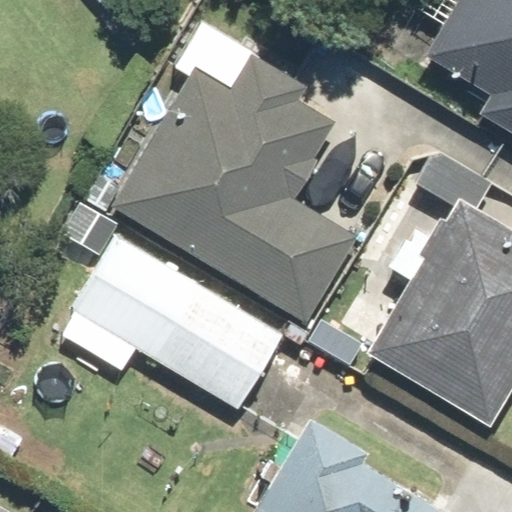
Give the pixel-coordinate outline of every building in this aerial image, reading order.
[(511,0),(460,0),(428,54),(491,93),(479,113),(511,132),(511,0)] [(362,235),(288,193),(330,119),(239,68),(231,83),(202,67),(169,125),(156,118),(120,183),(129,188),(117,210),(314,321),(362,235)] [(417,185),(449,203),(400,293),(374,279),(357,310),(383,324),(369,350),(497,421),(511,393),(511,223),(480,206),(494,182),(436,150),(417,185)] [(110,232),(74,205),(43,245),(80,273),(110,232)] [(119,232),(72,307),(237,408),(284,333),(119,232)] [(369,451),(310,415),(251,511),(444,511),(447,507),(365,457),(369,451)] [(20,511),(0,500),(0,511),(20,511)]
